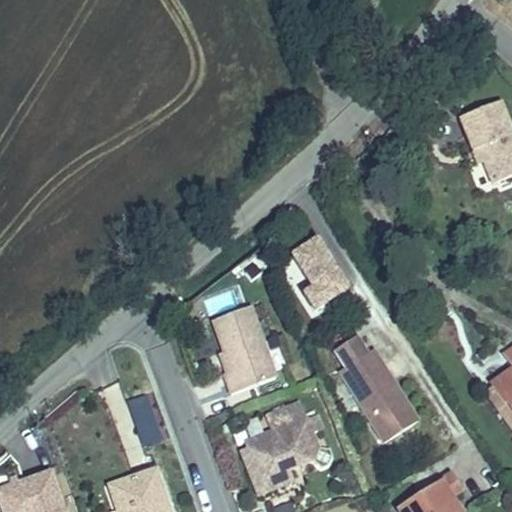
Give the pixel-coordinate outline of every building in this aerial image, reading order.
[(492,185),(511,177),(511,134),(511,135),(499,104),(459,120),(472,152),(477,150),(483,163),(492,185)] [(477,166),(483,163),(477,150),(472,152),(477,166)] [(315,240),(276,263),(308,316),(347,294),(315,240)] [(249,310),(212,324),(230,374),(224,376),(231,397),(276,380),(249,310)] [(511,349),(503,356),(509,364),(511,367),(511,371),(508,375),(492,386),(494,388),(485,395),(511,431),(511,349)] [(417,422),(394,387),(390,390),(376,368),(381,365),(372,351),(338,372),(384,443),(417,422)] [(503,368),(508,375),(511,371),(511,367),(509,364),(503,368)] [(394,387),(381,365),(376,368),(390,390),(394,387)] [(312,463),(317,451),(311,436),(306,422),(300,406),(265,419),(271,434),(267,435),(269,441),(246,450),(242,451),(240,452),(258,497),(293,483),(289,472),(288,471),(293,461),(305,465),(312,463)] [(321,432),(315,418),(306,422),(311,436),(321,432)] [(269,441),(267,435),(243,444),(246,450),(269,441)] [(128,461),(77,465),(78,483),(129,479),(128,461)] [(305,465),(293,461),(288,471),(289,472),(305,465)] [(68,511),(52,467),(0,486),(0,511),(68,511)] [(167,511),(154,474),(110,489),(117,511),(167,511)] [(456,511),(453,507),(448,499),(461,491),(451,475),(396,510),(397,511),(456,511)]
